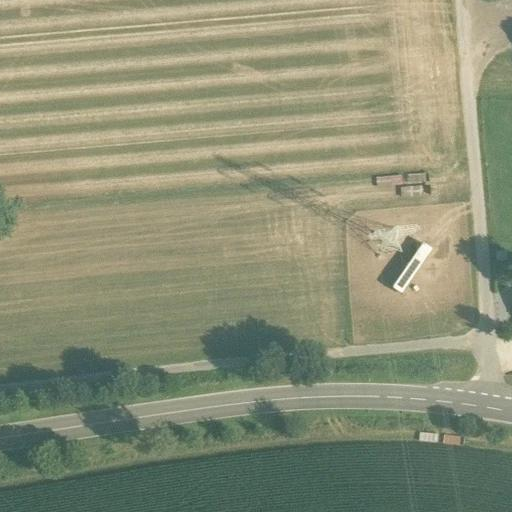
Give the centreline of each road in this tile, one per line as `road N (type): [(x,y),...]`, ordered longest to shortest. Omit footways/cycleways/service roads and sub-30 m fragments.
road 1 (tertiary): [(0,440),(337,397),(511,413)]
road 2 (track): [(511,457),(380,446),(263,454),(0,492)]
road 3 (track): [(459,0),(492,409)]
